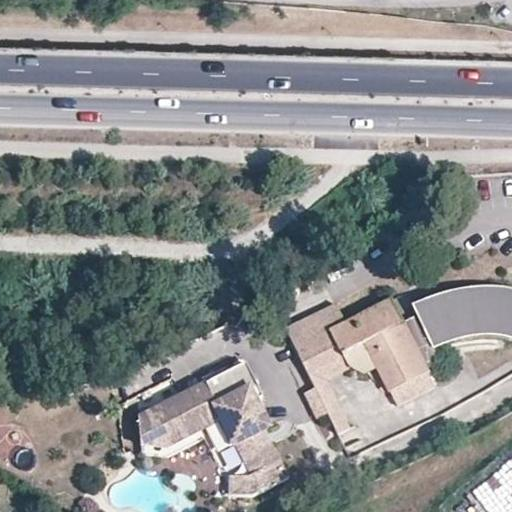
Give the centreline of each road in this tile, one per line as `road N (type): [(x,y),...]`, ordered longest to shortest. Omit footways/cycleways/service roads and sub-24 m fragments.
road 1 (primary): [(511,84),(0,69)]
road 2 (primary): [(0,111),(511,118)]
